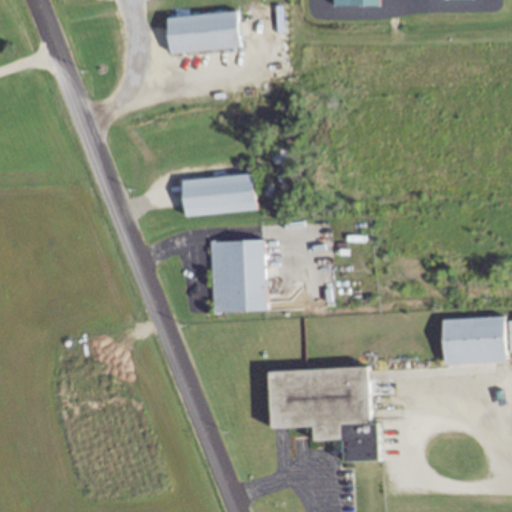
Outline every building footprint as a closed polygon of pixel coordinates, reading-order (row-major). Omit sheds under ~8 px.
[(165,17),(168,53),(238,47),(235,11),(165,17)] [(252,173),(180,179),(183,215),(255,209),(252,173)] [(264,310),(263,239),(210,241),(211,311),(264,310)] [(504,361),(503,316),(440,318),(442,363),(504,361)] [(366,367),(267,371),(269,428),(311,427),(312,440),(343,439),(344,460),(375,459),(374,440),(369,441),(366,367)]
